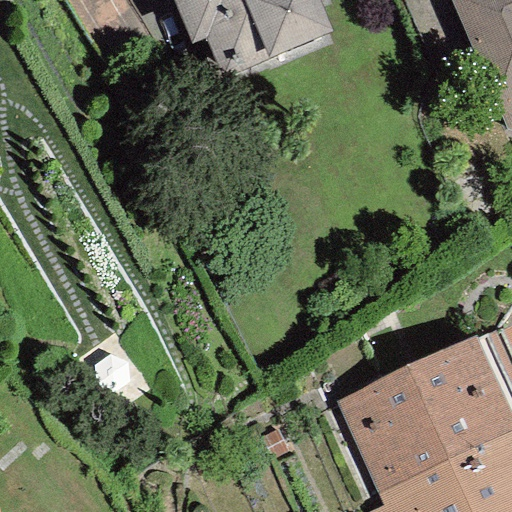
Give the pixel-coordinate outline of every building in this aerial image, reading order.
[(63,0),(104,70),(155,43),(129,0),(63,0)] [(252,6),(267,0),(176,0),(195,46),(210,40),(225,78),(272,59),(252,6)] [(267,0),(252,6),(272,59),(324,39),(308,0),(267,0)] [(406,0),(434,64),(467,51),(445,0),(406,0)] [(511,0),(467,0),(459,4),(511,125),(511,124),(511,0)] [(478,233),(505,221),(478,164),(452,177),(478,233)] [(463,352),(511,459),(511,421),(478,346),(463,352)] [(404,511),(511,511),(511,459),(463,352),(388,387),(354,402),(404,511)] [(273,461),(289,453),(278,430),(262,439),(273,461)]
